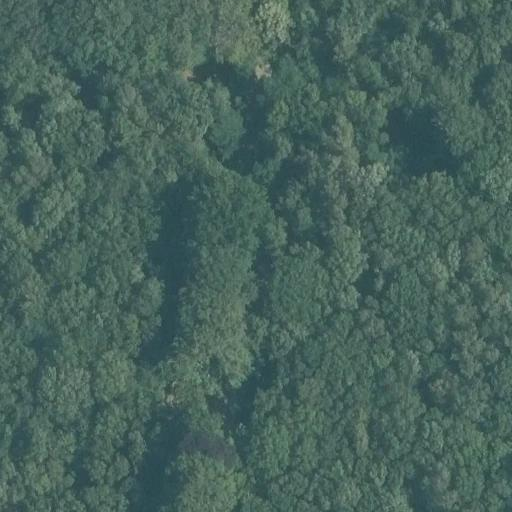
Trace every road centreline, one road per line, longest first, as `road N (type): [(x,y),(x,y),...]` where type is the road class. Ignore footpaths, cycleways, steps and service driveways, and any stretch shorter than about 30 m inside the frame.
road 1 (track): [(261,71),(249,97),(213,511)]
road 2 (track): [(261,71),(336,82),(511,214)]
